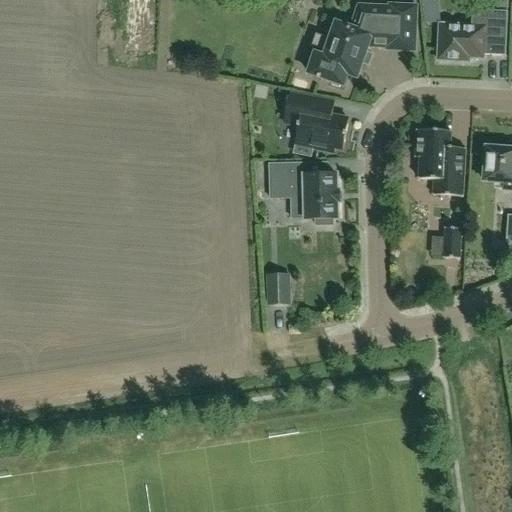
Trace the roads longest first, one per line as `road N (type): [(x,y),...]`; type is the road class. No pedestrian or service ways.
road 1 (residential): [(511,101),(425,97),(388,116),(373,161),(380,337)]
road 2 (residential): [(511,297),(380,337)]
